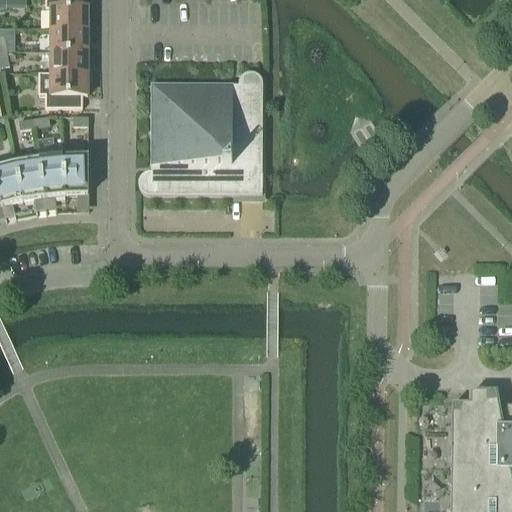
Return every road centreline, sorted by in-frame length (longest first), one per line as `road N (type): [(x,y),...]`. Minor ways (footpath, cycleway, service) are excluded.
road 1 (residential): [(121,253),(375,258)]
road 2 (residential): [(121,253),(118,0)]
road 3 (residential): [(375,258),(379,201),(484,94)]
road 4 (residential): [(0,291),(92,276),(121,253)]
